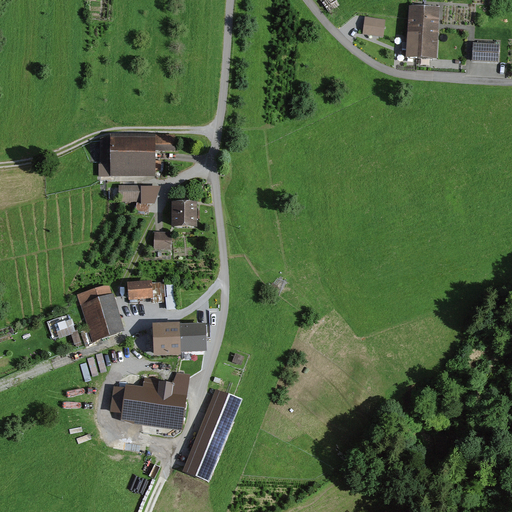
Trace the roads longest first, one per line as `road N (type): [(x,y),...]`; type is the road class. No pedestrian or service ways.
road 1 (track): [(147,511),(206,379),(225,297),(215,128)]
road 2 (track): [(0,385),(187,311),(224,277)]
road 3 (unclassified): [(309,0),(344,40),(393,71),(511,83)]
road 4 (track): [(0,164),(50,156),(120,128),(215,128)]
road 5 (track): [(215,128),(232,0)]
